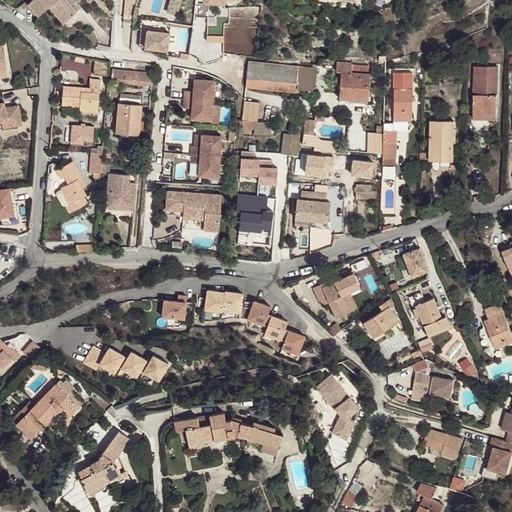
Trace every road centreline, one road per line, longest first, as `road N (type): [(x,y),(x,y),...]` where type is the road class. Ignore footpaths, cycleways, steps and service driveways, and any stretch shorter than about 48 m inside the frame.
road 1 (residential): [(268,278),(157,286),(53,322),(55,338),(108,336),(144,351)]
road 2 (residential): [(333,511),(362,451),(378,376),(268,278)]
road 3 (residential): [(511,195),(264,272)]
road 4 (residential): [(272,99),(200,64),(41,39)]
road 5 (residential): [(264,272),(161,254),(33,267)]
road 6 (residential): [(41,39),(50,57),(33,267)]
road 7 (residential): [(162,511),(156,421),(121,408)]
